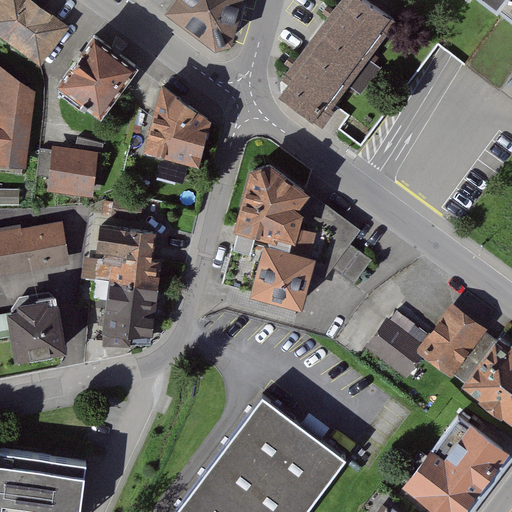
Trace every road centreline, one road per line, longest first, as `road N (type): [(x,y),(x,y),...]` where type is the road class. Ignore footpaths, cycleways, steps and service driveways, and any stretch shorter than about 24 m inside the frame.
road 1 (residential): [(242,101),(511,300)]
road 2 (residential): [(242,101),(197,295),(177,341),(154,366)]
road 3 (residential): [(104,0),(242,101)]
road 4 (residential): [(154,366),(94,511)]
road 5 (residential): [(154,366),(0,394)]
